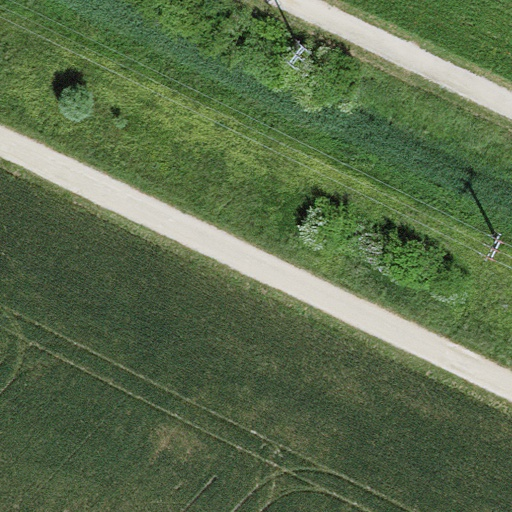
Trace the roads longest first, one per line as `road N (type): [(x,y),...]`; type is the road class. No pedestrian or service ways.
road 1 (track): [(511,387),(0,140)]
road 2 (track): [(511,107),(284,0)]
